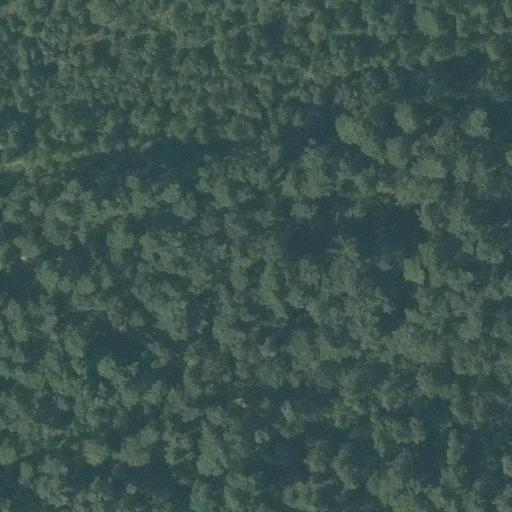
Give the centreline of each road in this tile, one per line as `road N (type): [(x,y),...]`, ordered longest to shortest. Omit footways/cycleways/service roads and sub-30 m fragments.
road 1 (track): [(0,161),(511,73)]
road 2 (track): [(0,232),(435,511)]
road 3 (track): [(51,511),(0,334)]
